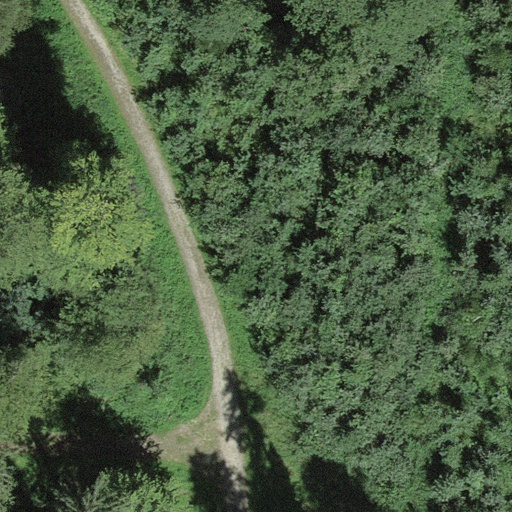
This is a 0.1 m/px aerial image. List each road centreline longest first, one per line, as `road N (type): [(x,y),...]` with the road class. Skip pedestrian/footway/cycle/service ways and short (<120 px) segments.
road 1 (track): [(58,0),(120,84),(229,417),(242,511)]
road 2 (track): [(229,417),(0,419)]
